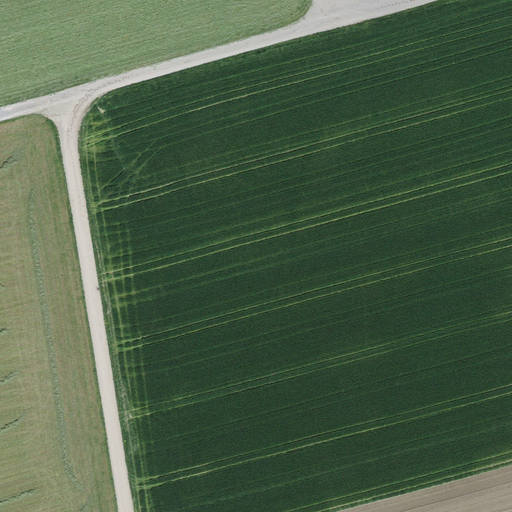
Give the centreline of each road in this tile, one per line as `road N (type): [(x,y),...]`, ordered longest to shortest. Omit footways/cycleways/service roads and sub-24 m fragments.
road 1 (track): [(61,97),(124,511)]
road 2 (unclassified): [(335,20),(2,112)]
